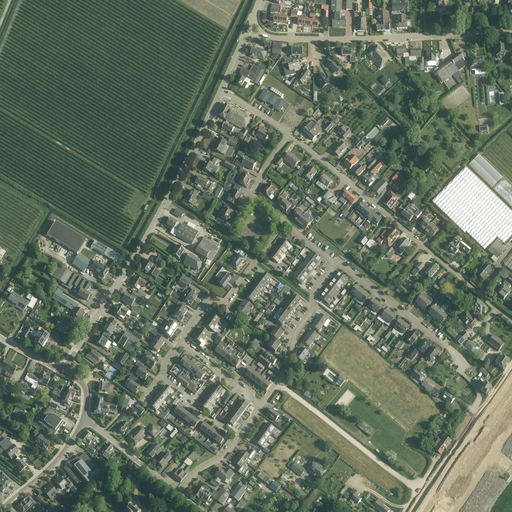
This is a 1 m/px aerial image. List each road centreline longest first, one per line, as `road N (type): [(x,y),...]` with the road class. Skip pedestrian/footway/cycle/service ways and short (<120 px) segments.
road 1 (residential): [(65,368),(153,225),(222,90)]
road 2 (residential): [(511,320),(290,134)]
road 3 (residential): [(511,33),(312,38)]
road 4 (residential): [(261,406),(287,369),(292,335),(310,312),(313,292),(336,261)]
road 5 (unclassified): [(419,511),(511,373)]
road 6 (residential): [(444,345),(336,261)]
road 7 (residential): [(179,494),(82,421)]
